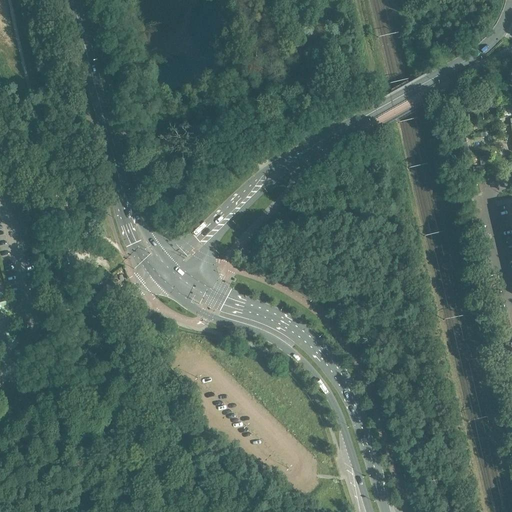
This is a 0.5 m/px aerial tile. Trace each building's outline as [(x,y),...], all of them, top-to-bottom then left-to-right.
[(511,76),(501,83),(507,95),(511,93),(506,84),(511,80),(511,76)] [(462,111),(453,111),(454,122),(463,122),(462,111)] [(465,139),(463,127),(455,129),(457,141),(460,140),(465,139)] [(460,140),(457,141),(459,151),(468,149),(465,139),(460,140)] [(488,170),(485,152),(479,153),(481,166),(473,167),(473,172),(482,171),(488,170)] [(90,301),(82,309),(92,319),(100,311),(100,310),(102,307),(105,310),(117,297),(107,287),(95,300),(95,301),(93,303),(90,301)] [(76,290),(71,296),(75,299),(73,301),(79,307),(82,303),(77,298),(81,294),(76,290)]
